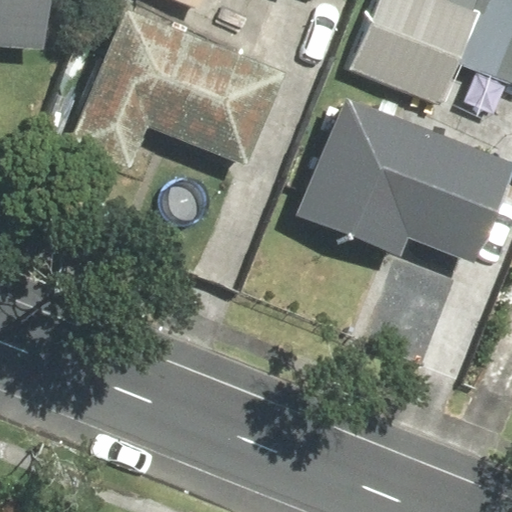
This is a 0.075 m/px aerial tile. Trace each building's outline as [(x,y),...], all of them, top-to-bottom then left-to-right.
[(39,0),(0,0),(0,51),(35,54),(39,0)] [(163,0),(192,12),(196,0),(163,0)] [(511,116),(511,0),(365,0),(339,65),(505,132),(511,116)] [(274,73),(114,11),(60,149),(121,172),(137,132),(236,170),(274,73)] [(332,98),(286,219),(391,259),(398,240),(466,266),(505,163),(332,98)]
